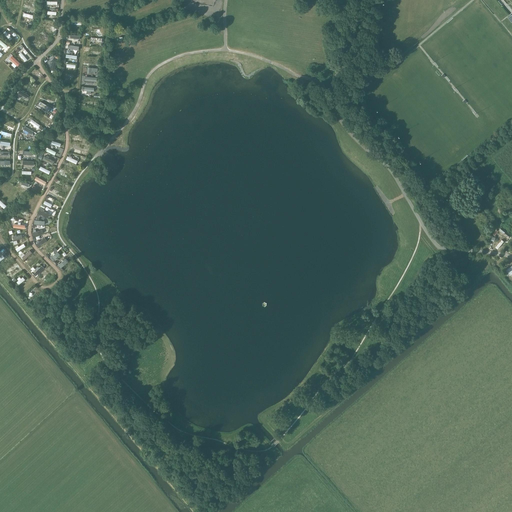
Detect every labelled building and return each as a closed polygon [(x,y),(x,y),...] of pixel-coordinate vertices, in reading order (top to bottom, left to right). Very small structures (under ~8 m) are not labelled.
[(51,34),(43,27),(41,30),(46,34),(46,35),(48,37),(51,34)] [(10,40),(12,38),(10,36),(10,35),(9,33),(8,34),(5,31),(3,33),(4,33),(3,34),(5,37),(6,36),(10,40)] [(44,41),(37,34),(34,36),(39,42),(40,44),(41,43),(42,44),(44,41)] [(25,62),(27,59),(21,52),(19,54),(25,62)] [(20,63),(12,55),(9,58),(13,62),(11,65),(15,67),(17,65),(19,68),(22,64),(21,63),(20,63)] [(38,82),(41,80),(39,78),(40,77),(38,75),(37,76),(33,73),(31,75),(38,82)] [(31,94),(33,91),(29,88),(30,87),(28,86),(27,87),(24,85),(21,88),(31,94)] [(27,98),(29,95),(18,89),(16,92),(18,93),(17,96),(20,98),(22,95),(27,98)] [(56,98),(45,94),(44,98),(50,101),(50,102),(52,102),(53,101),(55,102),(56,98)] [(51,108),(40,101),(38,105),(40,106),(40,107),(42,109),(42,107),(43,108),(43,109),(42,108),(42,110),(46,112),(46,111),(47,109),(49,111),(51,108)] [(20,113),(11,107),(8,110),(17,116),(20,113)] [(53,121),(43,115),(41,118),(49,123),(48,126),(50,127),(51,125),(53,121)] [(40,125),(32,119),(30,122),(32,124),(31,124),(33,125),(34,125),(33,126),(35,127),(36,128),(37,128),(38,128),(39,128),(40,127),(39,126),(40,125)] [(34,131),(25,126),(23,129),(29,132),(27,136),(30,138),(34,131)] [(56,152),(47,147),(45,150),(54,155),(56,152)] [(46,157),(44,155),(42,160),(52,165),(55,161),(49,158),(49,157),(47,155),(46,157)] [(76,164),(78,161),(77,160),(76,159),(76,160),(71,158),(72,157),(69,156),(69,157),(67,156),(66,159),(76,164)] [(73,170),(63,164),(61,168),(72,173),(73,170)] [(50,171),(40,166),(39,169),(49,174),(50,171)] [(59,175),(58,174),(57,177),(66,182),(67,179),(62,176),(63,174),(60,173),(59,175)] [(46,182),(36,176),(34,180),(44,185),(46,182)] [(63,188),(54,183),(52,186),(62,191),(63,188)] [(2,194),(9,200),(11,197),(4,191),(2,194)] [(57,200),(58,197),(49,192),(47,195),(57,200)] [(48,218),(50,214),(44,211),(44,209),(40,208),(38,213),(48,218)] [(38,247),(47,240),(45,237),(39,242),(38,241),(36,242),(37,243),(36,244),(38,247)] [(16,248),(15,249),(17,252),(26,246),(24,243),(19,247),(17,245),(15,247),(16,248)] [(54,247),(52,244),(43,251),(45,254),(54,247)] [(24,260),(32,253),(30,250),(25,255),(23,253),(21,255),(22,257),(24,260)] [(53,261),(60,254),(57,251),(55,254),(54,253),(52,254),(53,255),(50,258),(53,261)] [(39,259),(36,256),(28,264),(28,265),(26,267),(29,270),(31,268),(31,267),(39,259)] [(60,269),(68,262),(66,259),(57,265),(60,269)] [(12,264),(10,261),(6,265),(5,263),(2,266),(5,270),(12,264)] [(36,276),(44,268),(42,265),(39,268),(37,267),(35,269),(37,270),(35,272),(36,272),(34,274),(36,276)] [(76,268),(74,266),(65,273),(67,275),(76,268)] [(19,272),(17,268),(11,273),(10,272),(9,273),(9,274),(8,275),(11,278),(19,272)] [(53,275),(50,272),(46,276),(45,275),(42,277),(43,278),(42,279),(45,282),(53,275)] [(25,280),(23,277),(21,278),(19,277),(17,279),(19,280),(17,282),(19,285),(25,280)] [(40,295),(38,292),(34,295),(32,293),(29,295),(31,297),(29,299),(32,301),(40,295)]
